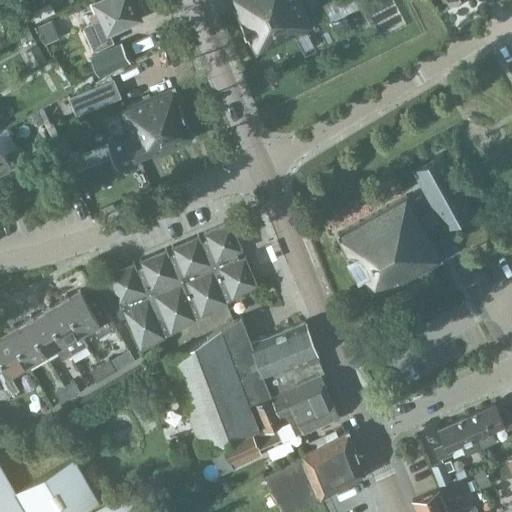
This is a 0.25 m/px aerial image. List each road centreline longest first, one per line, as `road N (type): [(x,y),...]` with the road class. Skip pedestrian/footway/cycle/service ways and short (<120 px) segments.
road 1 (residential): [(263,169),(511,21)]
road 2 (tertiary): [(367,433),(263,169)]
road 3 (residential): [(0,264),(117,232),(263,169)]
road 4 (tertiary): [(263,169),(197,0)]
road 5 (residential): [(367,433),(511,370)]
